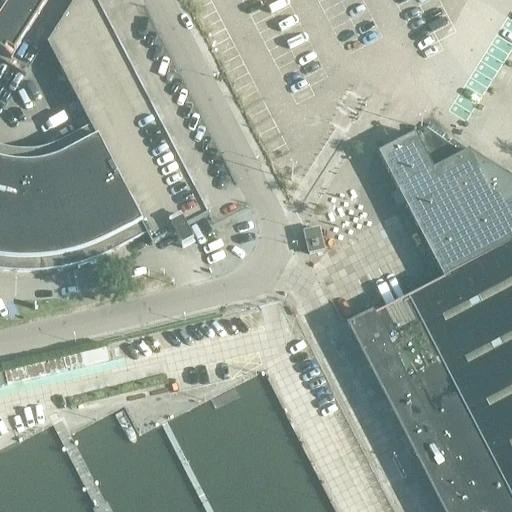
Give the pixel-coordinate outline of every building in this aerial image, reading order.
[(0,53),(11,60),(45,6),(35,0),(1,0),(0,2),(0,53)] [(125,58),(95,0),(76,0),(47,46),(68,87),(125,58)] [(208,217),(125,58),(68,87),(91,132),(61,147),(115,250),(145,235),(151,247),(174,235),(181,249),(192,243),(185,229),(208,217)] [(511,511),(511,183),(468,155),(463,158),(426,131),(414,136),(414,137),(378,156),(443,282),(350,329),(444,511),(511,511)] [(115,250),(61,147),(55,150),(51,152),(47,153),(43,154),(38,155),(34,156),(27,156),(23,156),(18,156),(14,155),(9,155),(3,153),(0,152),(0,271),(5,272),(12,272),(19,273),(29,273),(36,272),(43,272),(50,271),(57,270),(63,269),(70,267),(77,265),(83,264),(93,260),(103,256),(109,253),(115,250)] [(318,231),(316,221),(308,223),(305,226),(307,233),(318,231)] [(324,252),(318,231),(307,233),(303,234),(309,256),(324,252)] [(0,387),(111,362),(107,349),(0,374),(0,387)]
